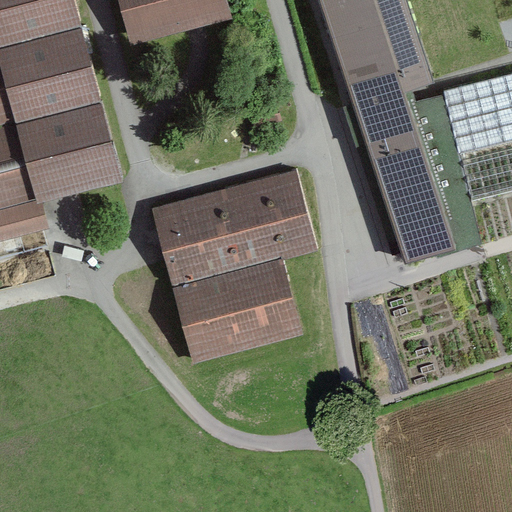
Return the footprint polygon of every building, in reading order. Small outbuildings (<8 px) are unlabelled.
[(116,173),(70,0),(0,0),(0,233),(42,222),(34,195),(116,173)] [(223,0),(136,0),(144,31),(226,9),(223,0)] [(407,0),(321,0),(406,259),(455,242),(438,190),(408,96),(405,88),(433,78),(407,0)] [(511,70),(443,87),(408,96),(438,190),(468,182),(472,199),(511,188),(511,70)] [(251,109),(255,125),(280,119),(276,103),(251,109)] [(178,285),(196,354),(296,328),(278,258),(280,258),(278,253),(311,244),(293,174),(158,210),(176,279),(175,279),(176,285),(178,285)]
